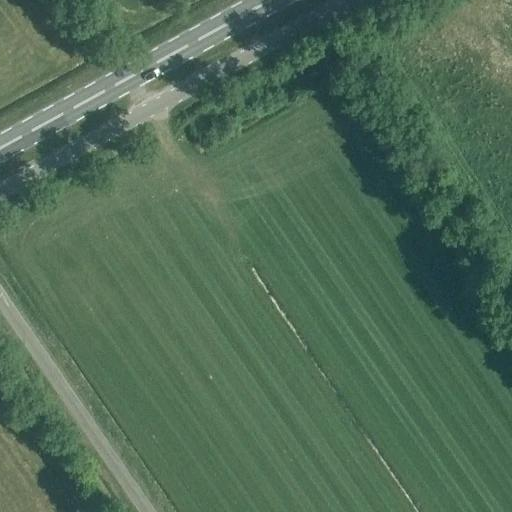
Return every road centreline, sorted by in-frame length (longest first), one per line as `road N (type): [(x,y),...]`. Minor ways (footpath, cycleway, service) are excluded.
road 1 (unclassified): [(0,192),(350,0)]
road 2 (primary): [(270,0),(0,148)]
road 3 (unclassified): [(145,511),(0,297)]
